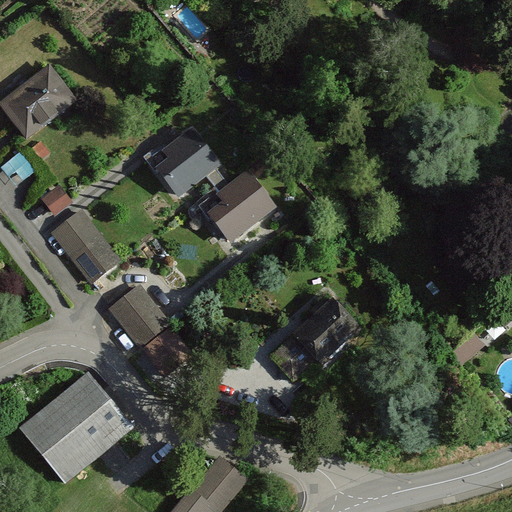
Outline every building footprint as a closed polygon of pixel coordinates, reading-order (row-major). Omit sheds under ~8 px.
[(51,64),(0,100),(0,104),(26,140),(78,103),(51,64)] [(191,125),(147,158),(177,199),(222,165),(191,125)] [(247,169),(201,204),(230,241),(276,206),(247,169)] [(65,187),(47,197),(56,213),(74,203),(65,187)] [(83,212),(53,235),(95,287),(124,263),(83,212)] [(142,283),(107,313),(139,352),(175,323),(142,283)] [(369,331),(331,295),(270,358),(297,383),(319,364),(328,371),(369,331)] [(88,374),(21,431),(67,485),(138,431),(88,374)] [(229,511),(254,485),(221,458),(194,494),(217,511),(229,511)] [(188,490),(171,511),(217,511),(194,494),(188,490)]
